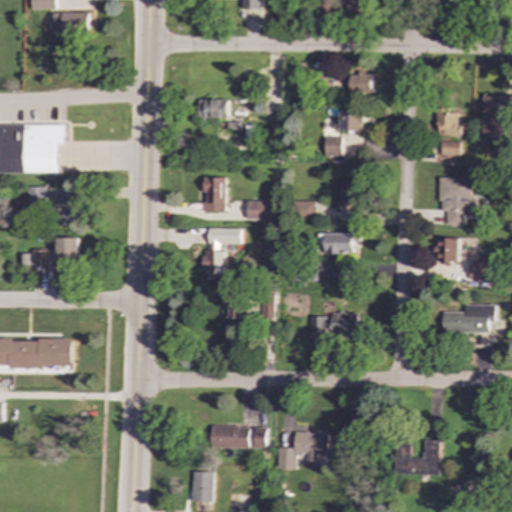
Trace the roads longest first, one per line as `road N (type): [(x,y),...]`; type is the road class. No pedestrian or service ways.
road 1 (tertiary): [(132,511),(149,0)]
road 2 (residential): [(410,0),(400,382)]
road 3 (residential): [(511,381),(136,383)]
road 4 (residential): [(511,50),(148,46)]
road 5 (residential): [(139,300),(0,300)]
